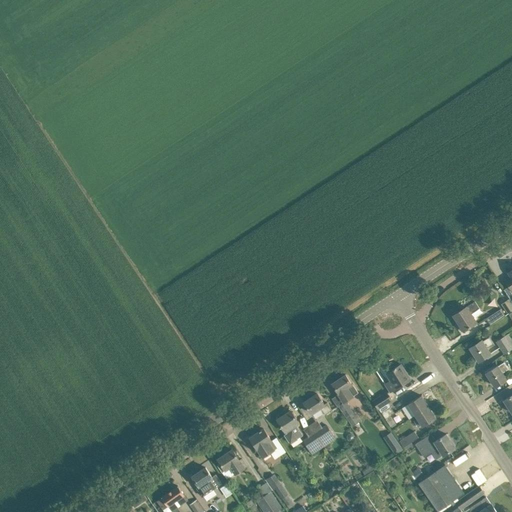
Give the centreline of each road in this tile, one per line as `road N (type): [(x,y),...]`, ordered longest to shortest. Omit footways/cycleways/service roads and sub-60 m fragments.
road 1 (tertiary): [(75,511),(400,294)]
road 2 (residential): [(101,511),(363,338),(393,337),(416,320)]
road 3 (residential): [(511,471),(416,320)]
road 4 (tertiary): [(400,294),(511,220)]
road 5 (residential): [(416,320),(441,288),(511,243)]
